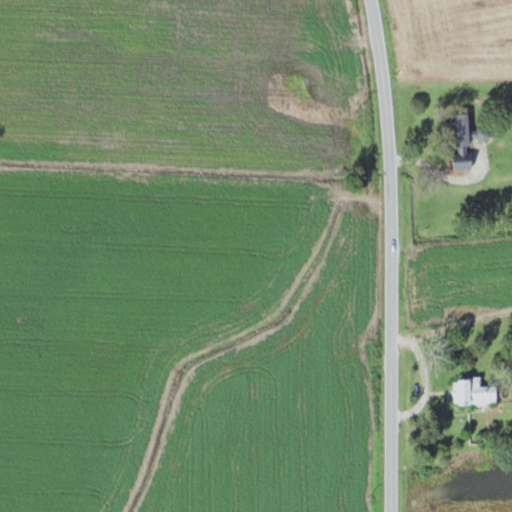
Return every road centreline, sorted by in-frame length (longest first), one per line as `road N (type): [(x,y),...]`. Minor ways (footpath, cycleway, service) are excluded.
road 1 (secondary): [(390,511),(390,160),(370,0)]
road 2 (residential): [(390,342),(511,313)]
